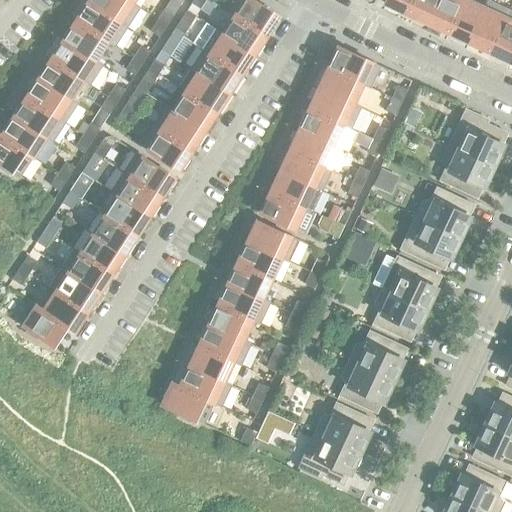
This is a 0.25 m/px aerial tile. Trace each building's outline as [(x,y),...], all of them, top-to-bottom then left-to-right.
[(127,27),(139,8),(127,0),(89,0),(89,2),(127,27)] [(193,0),(191,3),(200,9),(206,0),(193,0)] [(254,0),(235,0),(228,11),(264,35),(269,27),(271,29),(279,16),(254,0)] [(408,11),(412,0),(386,0),(385,3),(401,10),(402,8),(408,11)] [(413,16),(427,23),(437,0),(412,0),(408,11),(414,14),(413,16)] [(463,0),(437,0),(427,23),(442,29),(443,27),(449,30),(463,0)] [(454,35),(469,42),(488,0),(487,0),(484,8),(467,0),(463,0),(449,30),(455,33),(454,35)] [(490,49),(509,10),(488,0),(469,42),(483,49),(484,46),(490,49)] [(115,46),(127,27),(89,2),(81,14),(83,15),(78,22),(115,46)] [(165,8),(157,19),(167,25),(174,14),(165,8)] [(495,54),(510,61),(511,56),(511,11),(509,10),(490,49),(496,52),(495,54)] [(260,42),(264,35),(228,11),(228,12),(235,16),(223,34),(216,29),(216,30),(254,55),(262,43),(260,42)] [(191,23),(182,17),(174,30),(183,36),(191,23)] [(150,31),(159,37),(167,25),(157,19),(150,31)] [(71,28),(64,40),(102,65),(103,64),(96,60),(107,42),(114,47),(115,46),(78,22),(73,30),(71,28)] [(166,42),(175,48),(183,36),(174,30),(166,42)] [(216,30),(203,49),(240,73),(244,66),(246,67),(254,55),(216,30)] [(90,84),(102,65),(64,40),(56,52),(58,53),(53,61),(90,84)] [(141,45),(133,57),(142,63),(150,51),(141,45)] [(334,61),(331,69),(370,87),(380,66),(338,46),(332,60),(334,61)] [(203,49),(191,68),(229,93),(237,81),(235,80),(240,73),(203,49)] [(125,69),(134,75),(142,63),(133,57),(125,69)] [(166,63),(156,57),(149,68),(158,74),(166,63)] [(47,67),(39,78),(77,103),(78,103),(71,98),(82,80),(89,85),(90,84),(53,61),(49,68),(47,67)] [(142,79),(151,85),(158,74),(149,68),(142,79)] [(221,105),(229,93),(191,68),(190,69),(197,74),(185,92),(215,111),(219,104),(221,105)] [(369,88),(370,87),(331,69),(327,77),(325,76),(319,88),(360,108),(361,107),(353,104),(362,84),(369,88)] [(65,122),(77,103),(39,78),(31,90),(33,92),(29,99),(65,122)] [(116,83),(108,95),(117,101),(125,89),(116,83)] [(397,85),(391,98),(401,102),(407,89),(397,85)] [(166,106),(204,131),(212,120),(210,118),(215,111),(185,92),(178,87),(166,106)] [(351,128),(360,108),(319,88),(313,101),(315,102),(311,110),(351,128)] [(132,94),(124,106),(133,113),(141,100),(132,94)] [(100,107),(110,113),(117,101),(108,95),(100,107)] [(385,110),(395,115),(401,102),(391,98),(385,110)] [(53,141),(65,122),(29,99),(24,106),(22,105),(14,117),(53,141)] [(125,125),(133,113),(124,106),(116,119),(125,125)] [(166,106),(153,126),(190,149),(195,142),(197,143),(204,131),(166,106)] [(411,109),(405,122),(414,127),(421,113),(411,109)] [(449,145),(494,166),(500,154),(498,153),(507,133),(486,123),(487,119),(475,114),(475,113),(465,109),(449,145)] [(341,149),(351,128),(311,110),(308,118),(305,117),(299,130),(341,149)] [(0,133),(0,134),(33,156),(45,138),(52,142),(53,141),(14,117),(6,129),(8,130),(4,136),(0,133)] [(100,128),(91,122),(83,134),(92,140),(100,128)] [(378,125),(372,138),(382,143),(388,130),(378,125)] [(190,149),(153,126),(141,145),(179,170),(187,158),(185,157),(190,149)] [(331,170),(341,149),(299,130),(293,143),(296,144),(292,151),(331,170)] [(20,176),(33,156),(0,134),(0,168),(7,173),(9,169),(20,176)] [(84,152),(92,140),(83,134),(75,146),(84,152)] [(376,157),(382,143),(372,138),(366,152),(376,157)] [(111,146),(102,140),(94,153),(103,159),(111,146)] [(437,179),(443,181),(477,197),(486,177),(488,178),(494,166),(449,145),(441,161),(448,170),(443,181),(438,178),(437,179)] [(322,190),(331,170),(292,151),(288,159),(286,158),(280,171),(322,190)] [(136,152),(123,172),(160,196),(164,188),(166,190),(175,177),(136,152)] [(86,165),(95,171),(103,159),(94,153),(86,165)] [(58,173),(67,179),(75,167),(66,161),(58,173)] [(359,166),(353,180),(363,184),(369,171),(359,166)] [(374,185),(383,189),(391,171),(383,168),(374,185)] [(276,185),(273,193),(312,211),(322,190),(280,171),(274,184),(276,185)] [(155,203),(160,196),(123,172),(111,191),(149,216),(157,204),(155,203)] [(67,179),(58,173),(50,185),(59,191),(67,179)] [(86,185),(77,179),(69,191),(79,197),(86,185)] [(357,198),(363,184),(353,180),(347,193),(357,198)] [(423,200),(415,216),(461,238),(467,225),(464,224),(474,204),(434,186),(433,187),(439,189),(434,199),(423,200)] [(62,202),(71,208),(79,197),(69,191),(62,202)] [(142,228),(149,216),(111,191),(98,210),(135,234),(140,227),(142,228)] [(312,212),(312,211),(273,193),(269,201),(267,200),(261,213),(295,229),(304,209),(312,212)] [(350,212),(340,207),(334,221),(332,220),(332,221),(343,226),(350,212)] [(130,241),(135,234),(98,210),(98,211),(105,215),(93,234),(124,254),(132,242),(130,241)] [(461,238),(415,216),(400,249),(444,269),(453,249),(455,250),(461,238)] [(61,224),(52,218),(44,230),(53,236),(61,224)] [(359,229),(369,234),(374,223),(364,219),(359,229)] [(253,229),(247,242),(289,261),(299,240),(257,220),(256,222),(258,223),(255,230),(253,229)] [(338,237),(343,226),(332,221),(327,232),(338,237)] [(36,242),(46,248),(53,236),(44,230),(36,242)] [(74,248),(110,272),(115,265),(117,266),(124,254),(93,234),(81,252),(74,248)] [(353,243),(362,247),(366,238),(357,234),(353,243)] [(288,262),(289,261),(247,242),(241,255),(243,256),(240,264),(271,278),(281,259),(288,262)] [(74,248),(61,268),(100,293),(107,281),(105,279),(110,272),(74,248)] [(37,261),(28,255),(20,267),(29,273),(37,261)] [(397,256),(382,288),(427,310),(433,297),(431,296),(440,276),(397,256)] [(316,258),(310,271),(320,275),(326,262),(316,258)] [(234,270),(228,283),(269,303),(270,302),(262,298),(271,278),(240,264),(236,271),(234,270)] [(12,279),(21,285),(29,273),(20,267),(12,279)] [(61,268),(49,287),(85,310),(90,303),(92,304),(100,293),(61,268)] [(304,284),(314,288),(320,275),(310,271),(304,284)] [(260,323),(269,303),(228,283),(222,296),(224,297),(220,305),(260,323)] [(75,331),(83,319),(81,318),(85,310),(49,287),(48,287),(55,292),(44,310),(30,301),(29,301),(75,331)] [(422,322),(427,310),(382,288),(374,304),(381,314),(376,324),(371,321),(370,322),(410,341),(419,321),(422,322)] [(322,301),(331,305),(336,294),(327,290),(322,301)] [(297,300),(291,313),(301,318),(307,305),(297,300)] [(74,332),(75,331),(29,301),(17,321),(28,328),(25,332),(35,339),(38,335),(55,346),(67,327),(74,332)] [(259,324),(260,323),(220,305),(217,313),(215,312),(209,325),(250,344),(250,343),(243,340),(252,321),(259,324)] [(318,316),(327,320),(331,311),(322,307),(318,316)] [(301,318),(291,313),(285,326),(295,331),(301,318)] [(240,365),(250,344),(209,325),(203,337),(205,338),(201,346),(240,365)] [(307,337),(317,341),(320,332),(311,328),(307,337)] [(407,348),(372,332),(367,329),(367,330),(372,333),(367,343),(356,344),(348,359),(394,381),(400,369),(397,368),(407,348)] [(277,341),(271,354),(281,359),(287,346),(277,341)] [(240,365),(201,346),(198,354),(195,353),(189,366),(231,385),(231,384),(224,381),(233,362),(240,365)] [(275,372),(281,359),(271,354),(265,367),(275,372)] [(394,381),(348,359),(341,376),(347,386),(343,396),(337,393),(337,394),(377,412),(386,393),(388,394),(394,381)] [(288,373),(296,377),(302,365),(293,361),(288,373)] [(221,406),(231,385),(189,366),(183,379),(186,380),(182,387),(173,382),(172,383),(221,406)] [(221,407),(221,406),(172,383),(172,384),(174,385),(171,392),(169,391),(162,404),(181,413),(179,417),(190,422),(192,418),(204,424),(213,403),(221,407)] [(258,383),(252,396),(262,400),(268,388),(258,383)] [(491,411),(485,424),(511,436),(511,397),(502,392),(493,412),(491,411)] [(256,413),(262,400),(252,396),(246,408),(256,413)] [(322,416),(315,432),(360,453),(366,441),(364,440),(373,420),(333,401),(333,402),(339,405),(334,415),(322,416)] [(267,422),(273,425),(277,423),(279,418),(271,414),(267,422)] [(511,475),(511,436),(485,424),(479,436),(481,437),(472,457),(511,475)] [(246,427),(240,441),(250,445),(256,432),(246,427)] [(355,465),(360,453),(315,432),(298,468),(308,472),(320,478),(322,474),(343,484),(344,482),(352,464),(355,465)] [(487,511),(499,511),(505,500),(498,491),(503,481),(508,483),(509,483),(469,464),(459,484),(457,483),(451,495),(487,511)] [(487,511),(451,495),(446,508),(448,509),(446,511),(487,511)]
